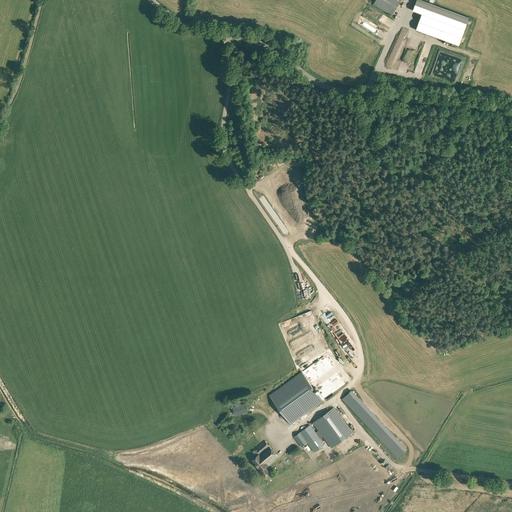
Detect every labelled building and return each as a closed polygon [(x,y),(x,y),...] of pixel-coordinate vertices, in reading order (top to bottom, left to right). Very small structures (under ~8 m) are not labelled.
[(375,0),(373,4),(391,15),(401,0),(375,0)] [(470,17),(421,0),(416,0),(413,11),(422,14),(416,30),(459,46),(470,17)] [(263,174),(261,168),(255,170),(257,177),(263,174)] [(269,395),(290,424),(322,400),(302,372),(269,395)] [(266,404),(271,409),(276,405),(271,399),(266,404)] [(233,407),(235,416),(248,412),(245,403),(233,407)] [(308,442),(314,451),(324,444),(320,439),(323,436),(332,448),(352,432),(334,407),(313,422),(319,430),(315,432),(310,425),(300,432),(294,436),(302,447),(308,442)] [(395,450),(397,452),(400,449),(388,435),(383,440),(392,450),(394,448),(396,450),(395,450)] [(260,471),(264,476),(269,472),(265,467),(267,465),(278,456),(265,441),(253,451),(255,454),(252,456),(254,458),(252,460),(251,460),(260,470),(260,471)]
